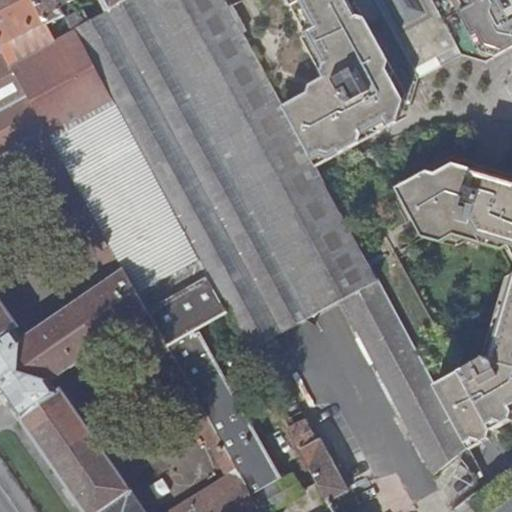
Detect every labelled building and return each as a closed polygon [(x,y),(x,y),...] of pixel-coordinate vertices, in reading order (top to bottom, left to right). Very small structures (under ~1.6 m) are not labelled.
[(49,25),(36,0),(0,0),(0,43),(4,52),(12,67),(58,42),(54,35),(49,25)] [(77,0),(36,0),(49,25),(66,16),(62,8),(77,0)] [(308,157),(223,0),(126,0),(107,12),(90,22),(78,29),(229,315),(231,314),(252,351),(340,303),(435,475),(450,463),(466,450),(464,446),(430,383),(313,166),(308,157)] [(100,0),(107,12),(126,0),(100,0)] [(511,0),(223,0),(308,157),(332,144),(409,102),(414,77),(405,61),(449,36),(458,54),(483,61),(511,45),(511,0)] [(70,26),(54,35),(58,42),(77,30),(78,29),(90,22),(84,11),(67,21),(70,26)] [(58,42),(12,67),(28,97),(51,139),(116,103),(77,30),(58,42)] [(405,61),(414,77),(458,54),(449,36),(405,61)] [(12,67),(4,52),(0,53),(0,111),(28,97),(12,67)] [(0,111),(0,387),(1,389),(15,410),(86,511),(259,511),(237,473),(228,479),(174,511),(147,511),(109,456),(62,389),(57,392),(51,382),(137,324),(149,316),(139,297),(138,296),(124,270),(112,279),(21,340),(15,330),(19,327),(0,299),(0,153),(33,136),(45,129),(28,97),(0,111)] [(332,144),(308,157),(313,166),(337,153),(407,115),(409,102),(332,144)] [(116,103),(51,139),(124,270),(139,297),(200,262),(116,103)] [(51,139),(45,129),(33,136),(112,279),(124,270),(51,139)] [(450,155),(415,174),(421,178),(446,165),(475,173),(482,186),(493,189),(499,169),(450,155)] [(430,383),(464,446),(481,437),(486,435),(488,426),(481,412),(487,409),(489,400),(511,387),(511,173),(499,169),(493,189),(482,186),(475,173),(446,165),(421,178),(415,174),(394,186),(420,234),(438,240),(451,232),(502,247),(509,244),(511,249),(511,271),(505,275),(481,355),(450,373),(430,383)] [(237,473),(259,511),(268,511),(302,493),(293,475),(282,481),(201,333),(197,336),(195,333),(229,315),(200,262),(139,297),(149,316),(237,473)] [(237,473),(149,316),(137,324),(198,433),(201,432),(228,479),(237,473)] [(481,412),(488,426),(506,416),(509,409),(511,407),(511,387),(489,400),(487,409),(481,412)] [(304,421),(290,429),(329,503),(348,491),(321,442),(316,444),(304,421)]
